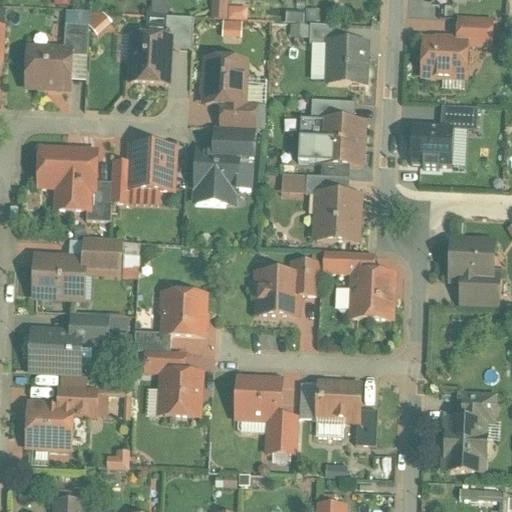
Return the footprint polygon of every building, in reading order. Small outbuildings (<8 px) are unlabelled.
[(193,23),(165,21),(164,43),(170,43),(170,53),(192,55),(193,23)] [(492,25),(458,23),(457,43),(466,43),(466,50),(491,52),(492,25)] [(346,30),(310,28),(309,48),(329,49),(329,47),(345,48),(346,30)] [(89,30),(65,29),(63,55),(71,55),(71,60),(87,61),(89,30)] [(164,43),(132,41),(130,86),(168,88),(170,53),(170,43),(164,43)] [(457,43),(438,42),(435,45),(425,44),(423,81),(464,84),(466,50),(466,43),(457,43)] [(345,48),(329,47),(329,49),(328,87),(365,89),(366,49),(345,48)] [(63,55),(29,53),(28,76),(25,78),(25,83),(27,86),(27,93),(69,95),(71,60),(71,55),(63,55)] [(245,67),(207,66),(205,108),(223,109),(243,110),(243,109),(245,67)] [(353,107),(312,105),(311,126),(323,127),(323,125),(352,127),(353,107)] [(243,110),(223,109),(222,133),(253,135),(254,135),(255,109),(243,109),(243,110)] [(352,127),(323,125),(323,127),(320,169),(360,171),(363,128),(352,127)] [(454,133),(413,130),(411,169),(423,170),(423,173),(439,174),(439,171),(452,172),(454,133)] [(222,133),(217,133),(215,159),(198,158),(196,193),(197,193),(197,208),(225,210),(226,195),(251,196),(252,176),(238,175),(238,161),(252,162),(253,135),(222,133)] [(174,154),(131,152),(131,169),(129,194),(131,195),(172,196),(174,154)] [(96,158),(41,155),(40,192),(59,193),(62,196),(68,196),(67,215),(87,216),(94,216),(95,187),(96,158)] [(131,169),(114,168),(113,188),(112,208),(130,209),(131,195),(129,194),(131,169)] [(342,183),(284,180),(283,195),(306,196),(305,200),(318,201),(319,199),(341,200),(342,183)] [(113,188),(95,187),(94,216),(87,216),(86,226),(111,227),(112,208),(113,188)] [(341,200),(319,199),(318,201),(316,245),(356,247),(359,201),(341,200)] [(121,248),(92,246),(91,264),(86,264),(85,275),(120,277),(121,248)] [(493,248),(452,247),(451,286),(462,286),(492,287),(492,284),(493,248)] [(375,261),(339,259),(338,280),(354,281),(354,280),(374,281),(375,261)] [(86,264),(36,261),(34,303),(77,305),(78,284),(85,285),(85,275),(86,264)] [(321,270),(291,268),(291,280),(300,281),(299,301),(320,302),(321,270)] [(291,280),(264,279),(263,295),(259,298),(259,320),(296,322),(296,312),(299,308),(299,301),(300,281),(291,280)] [(374,281),(354,280),(354,281),(352,323),(391,325),(393,281),(374,281)] [(492,287),(462,286),(461,310),(497,312),(498,285),(492,284),(492,287)] [(205,302),(168,300),(167,322),(165,322),(164,338),(164,340),(171,340),(203,342),(205,302)] [(108,321),(72,319),(71,338),(81,339),(81,347),(107,349),(108,321)] [(71,338),(33,336),(31,376),(79,379),(81,347),(81,339),(71,338)] [(164,338),(135,337),(134,356),(148,357),(170,358),(171,340),(164,340),(164,338)] [(170,358),(148,357),(147,378),(163,379),(163,377),(183,378),(184,359),(170,358)] [(183,378),(163,377),(163,379),(162,402),(165,407),(165,420),(199,422),(201,380),(183,378)] [(281,387),(239,385),(238,396),(234,400),(234,408),(238,412),(237,423),(238,423),(238,433),(241,437),(268,438),(268,424),(279,425),(279,423),(281,387)] [(360,391),(320,389),(318,425),(357,427),(358,427),(359,417),(359,415),(360,391)] [(96,394),(60,392),(59,412),(73,412),(72,414),(95,415),(96,394)] [(495,402),(459,400),(458,426),(483,427),(494,428),(495,402)] [(59,412),(30,410),(28,451),(70,453),(72,414),(73,412),(59,412)] [(378,416),(359,415),(358,427),(357,427),(355,451),(376,452),(378,416)] [(298,424),(279,423),(279,425),(268,424),(268,438),(267,459),(297,460),(298,424)] [(458,426),(447,425),(447,442),(443,446),(443,456),(446,459),(445,476),(481,478),(482,462),(485,462),(486,442),(482,442),(483,427),(458,426)]
